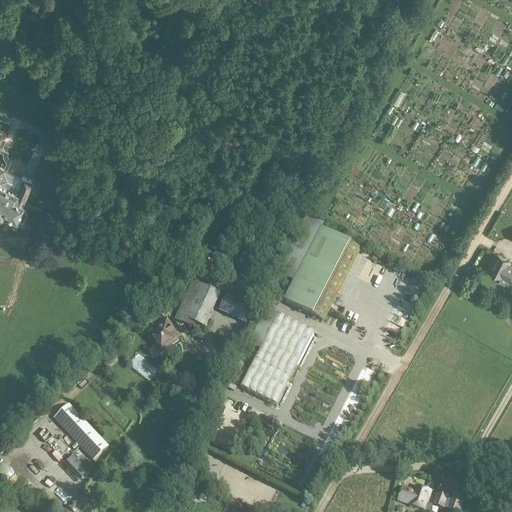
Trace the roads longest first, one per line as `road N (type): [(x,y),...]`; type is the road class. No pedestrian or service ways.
road 1 (track): [(319,511),(511,176)]
road 2 (track): [(341,471),(511,458)]
